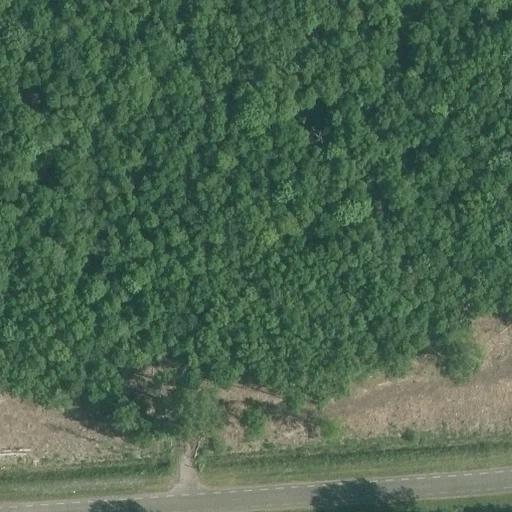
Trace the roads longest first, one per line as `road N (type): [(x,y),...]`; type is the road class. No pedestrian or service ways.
road 1 (unknown): [(0,196),(163,333),(192,511)]
road 2 (tertiary): [(194,511),(511,476)]
